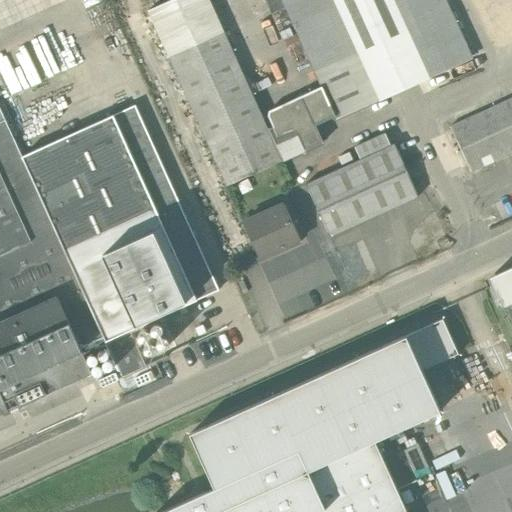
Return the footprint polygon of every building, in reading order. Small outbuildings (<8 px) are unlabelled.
[(270,137),(210,0),(172,0),(147,11),(227,186),(322,143),(314,126),(335,117),(321,87),(268,111),(267,116),(275,134),(270,137)] [(445,0),(282,0),(320,83),(329,79),(333,89),(348,83),(347,79),(361,73),(370,80),(379,98),(471,56),(445,0)] [(361,73),(347,79),(348,83),(333,89),(329,79),(320,83),(321,87),(335,117),(379,98),(370,80),(361,73)] [(511,96),(449,125),(470,171),(511,151),(511,96)] [(20,155),(103,340),(216,290),(133,105),(20,155)] [(4,121),(0,122),(0,322),(56,298),(80,351),(103,340),(20,155),(4,121)] [(305,184),(329,237),(418,197),(394,144),(305,184)] [(283,204),(243,222),(260,259),(300,241),(283,204)] [(511,268),(490,278),(511,326),(511,268)] [(56,298),(0,322),(0,387),(80,351),(56,298)] [(443,320),(190,434),(215,488),(162,511),(217,511),(374,441),(440,412),(422,371),(458,354),(443,320)] [(406,511),(374,441),(217,511),(406,511)] [(177,473),(153,484),(162,505),(186,494),(177,473)]
